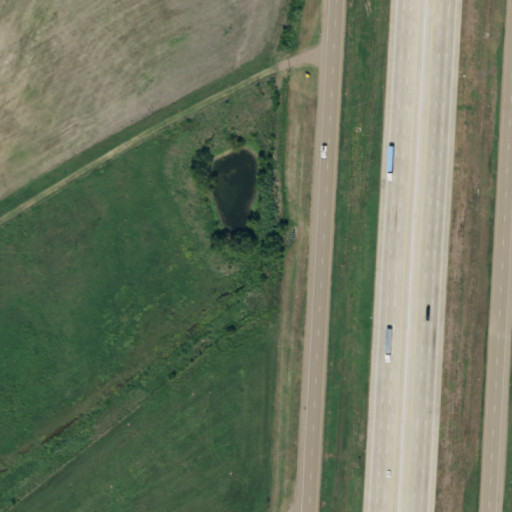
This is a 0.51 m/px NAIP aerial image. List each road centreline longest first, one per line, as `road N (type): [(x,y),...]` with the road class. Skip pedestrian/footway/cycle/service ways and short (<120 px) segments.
road 1 (tertiary): [(340,0),(310,511)]
road 2 (motorway): [(412,0),(383,511)]
road 3 (motorway): [(417,511),(445,0)]
road 4 (tertiary): [(489,511),(511,92)]
